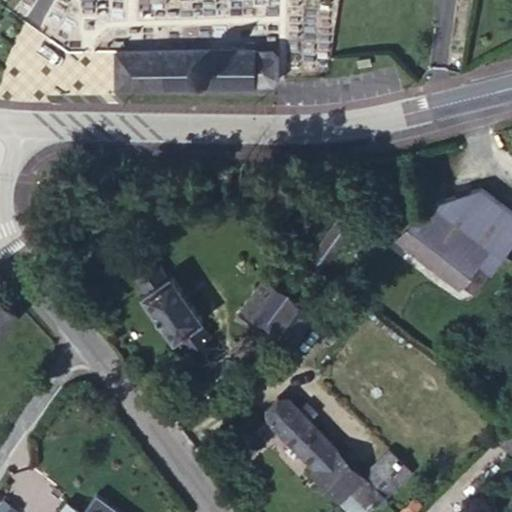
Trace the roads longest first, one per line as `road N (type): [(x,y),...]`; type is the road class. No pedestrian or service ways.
road 1 (secondary): [(511,88),(319,128),(0,126)]
road 2 (tertiary): [(73,331),(216,511)]
road 3 (unclassified): [(73,331),(0,446)]
road 4 (tertiary): [(0,229),(24,276),(73,331)]
